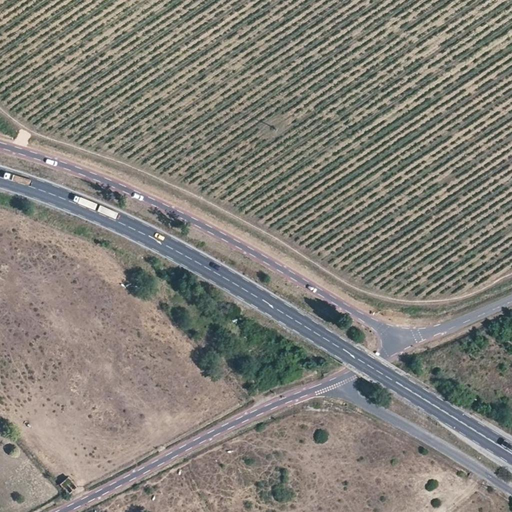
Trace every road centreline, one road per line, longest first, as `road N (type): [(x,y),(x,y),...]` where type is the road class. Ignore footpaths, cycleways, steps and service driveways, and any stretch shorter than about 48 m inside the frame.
road 1 (trunk): [(511,410),(147,160),(0,129)]
road 2 (primary): [(0,177),(81,205),(200,264),(511,454)]
road 3 (trunk): [(0,232),(104,267),(469,511)]
road 4 (unclassified): [(0,147),(188,216),(411,343)]
road 5 (unclassified): [(56,511),(335,381)]
road 6 (unclassified): [(335,381),(511,487)]
